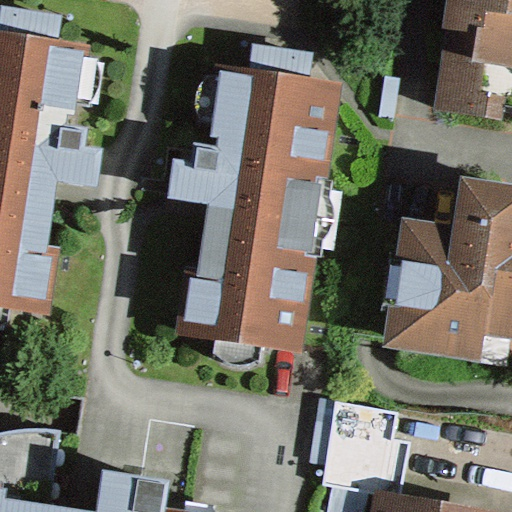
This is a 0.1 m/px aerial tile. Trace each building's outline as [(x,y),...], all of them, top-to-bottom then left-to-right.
[(511,0),(460,0),(445,110),(499,117),(500,109),(511,110),(511,0)] [(2,35),(0,34),(0,305),(44,312),(52,246),(47,245),(56,176),(97,182),(101,153),(83,151),(86,131),(64,128),(66,111),(74,112),(83,47),(55,44),(58,19),(5,12),(2,35)] [(296,348),(333,84),(307,81),(310,56),(257,49),(254,72),(225,68),(216,132),(223,133),(220,153),(199,150),(196,169),(178,166),(174,195),(213,201),(204,270),(196,269),(187,333),(296,348)] [(411,231),(396,338),(402,339),(457,347),(482,350),(485,325),(511,328),(511,193),(467,187),(460,238),(411,231)] [(402,339),(399,362),(417,376),(452,380),(457,347),(402,339)] [(339,402),(334,428),(391,438),(396,411),(339,402)] [(329,455),(404,468),(409,441),(391,438),(334,428),(329,455)] [(0,511),(163,511),(167,483),(105,475),(100,511),(50,511),(61,430),(45,429),(31,429),(20,429),(8,431),(0,433),(0,511)] [(324,483),(399,497),(404,468),(329,455),(324,483)]
